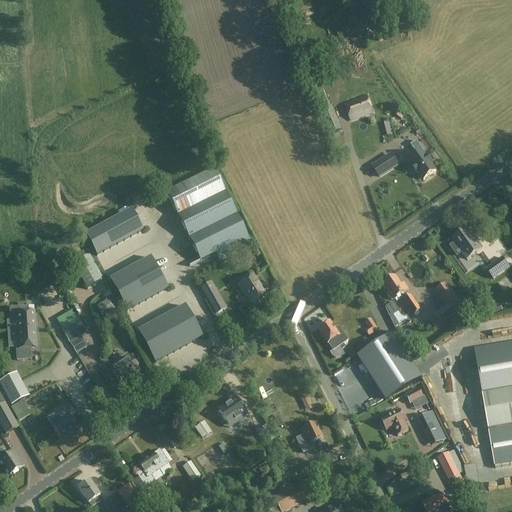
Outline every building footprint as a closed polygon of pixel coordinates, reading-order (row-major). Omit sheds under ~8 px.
[(322,94),(314,97),(313,97),(319,111),(330,135),(341,130),(332,106),(330,107),(329,107),(323,93),(322,94)] [(367,95),(344,104),(350,122),(373,114),(367,95)] [(417,155),(409,161),(413,167),(412,168),(417,175),(418,174),(423,181),(436,172),(431,165),(433,164),(428,156),(426,157),(422,152),(424,151),(417,141),(411,145),(417,155)] [(392,158),(375,169),(379,176),(397,165),(392,158)] [(211,170),(166,194),(200,262),(216,254),(219,261),(251,245),(245,233),(213,170),(211,170)] [(96,256),(143,231),(131,210),(85,235),(96,256)] [(465,231),(454,239),(464,253),(462,254),(467,260),(474,255),(481,250),(471,236),(468,236),(465,231)] [(75,263),(85,257),(83,252),(80,253),(75,238),(53,246),(59,261),(67,258),(68,257),(70,257),(75,263)] [(101,282),(87,256),(85,257),(75,263),(72,265),(87,290),(101,282)] [(127,312),(168,290),(150,258),(109,280),(127,312)] [(502,259),(486,270),(493,280),(509,268),(502,259)] [(507,288),(511,284),(511,276),(510,274),(501,280),(507,288)] [(254,275),(239,285),(244,293),(246,292),(254,304),(267,296),(254,275)] [(411,296),(409,297),(406,293),(408,291),(404,285),(402,287),(396,278),(384,286),(394,301),(400,297),(403,301),(413,316),(421,311),(411,296)] [(208,304),(220,297),(211,282),(200,289),(208,304)] [(442,288),(438,291),(450,308),(436,317),(435,318),(440,326),(464,310),(462,306),(447,284),(442,288)] [(108,300),(96,306),(101,316),(113,310),(108,300)] [(495,303),(488,306),(491,312),(492,312),(494,316),(504,314),(502,308),(498,309),(495,303)] [(155,364),(203,337),(186,305),(138,332),(155,364)] [(15,313),(16,332),(36,331),(35,312),(28,312),(28,307),(15,308),(15,313)] [(69,343),(80,337),(86,333),(80,322),(79,323),(63,332),(69,343)] [(339,327),(335,330),(330,323),(319,330),(333,352),(349,341),(339,327)] [(374,324),(368,328),(368,329),(365,330),(370,336),(378,330),(374,324)] [(37,349),(36,331),(16,332),(16,333),(17,348),(17,349),(15,349),(16,361),(31,360),(30,350),(37,349)] [(419,373),(412,361),(394,335),(362,358),(389,399),(423,379),(421,376),(419,373)] [(81,338),(70,344),(76,355),(87,347),(81,338)] [(495,345),(476,348),(484,395),(511,390),(511,343),(495,346),(495,345)] [(441,344),(412,361),(419,373),(448,355),(441,344)] [(109,365),(109,367),(110,369),(109,369),(112,374),(110,376),(113,381),(115,379),(118,384),(119,383),(120,385),(122,385),(127,381),(128,380),(125,376),(130,374),(131,375),(138,371),(129,357),(115,365),(114,364),(112,363),(109,365)] [(103,366),(96,370),(101,380),(109,375),(103,366)] [(342,380),(345,385),(357,377),(354,373),(342,380)] [(16,374),(0,382),(0,384),(11,405),(28,396),(16,374)] [(265,419),(260,411),(258,413),(244,390),(235,395),(249,418),(248,419),(265,445),(275,439),(264,420),(265,419)] [(429,393),(422,396),(420,390),(411,393),(419,415),(435,409),(429,393)] [(511,391),(482,397),(488,431),(511,427),(511,391)] [(306,394),(300,397),(307,411),(313,408),(306,394)] [(0,395),(0,425),(5,434),(18,427),(0,395)] [(263,408),(272,404),(270,399),(261,403),(263,408)] [(227,426),(245,414),(235,400),(217,412),(227,426)] [(22,402),(11,408),(19,421),(30,415),(22,402)] [(68,405),(47,419),(53,428),(61,439),(74,430),(78,427),(73,420),(69,422),(65,415),(71,411),(68,405)] [(274,405),(260,411),(265,419),(278,413),(274,405)] [(401,411),(381,421),(386,431),(393,428),(398,437),(409,432),(404,423),(406,422),(401,411)] [(278,416),(271,420),(275,429),(283,425),(278,416)] [(211,433),(204,423),(196,428),(203,438),(211,433)] [(302,434),(295,438),(303,454),(314,448),(312,444),(322,438),(315,423),(300,430),(302,434)] [(511,463),(511,427),(488,431),(494,467),(511,463)] [(229,451),(224,444),(219,447),(224,454),(229,451)] [(139,466),(144,473),(138,477),(149,493),(157,488),(157,485),(151,476),(168,465),(168,464),(172,462),(164,449),(160,452),(159,451),(139,466)] [(13,452),(5,458),(0,461),(10,475),(23,466),(13,452)] [(284,452),(275,457),(279,464),(288,459),(284,452)] [(449,454),(437,459),(454,493),(465,487),(449,454)] [(322,458),(311,464),(314,471),(325,466),(322,458)] [(189,464),(183,468),(189,478),(196,474),(189,464)] [(305,464),(288,472),(293,482),(310,474),(305,464)] [(99,503),(97,498),(99,496),(89,482),(78,489),(88,504),(89,504),(91,508),(99,503)] [(303,483),(273,498),(280,511),(285,511),(312,498),(303,483)] [(129,485),(118,493),(128,508),(139,501),(129,485)] [(442,494),(422,504),(426,511),(433,511),(435,511),(434,511),(450,511),(447,505),(442,494)] [(113,496),(102,504),(106,511),(116,511),(117,511),(115,508),(118,506),(113,496)]
